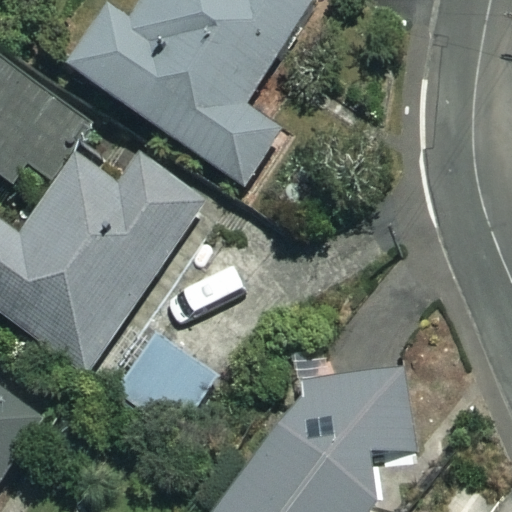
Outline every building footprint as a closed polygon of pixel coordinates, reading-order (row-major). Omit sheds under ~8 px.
[(308,0),(153,0),(136,26),(118,14),(74,78),(262,206),(306,142),(271,118),(338,20),(308,0)] [(0,171),(28,190),(0,227),(0,315),(88,377),(205,210),(0,67),(0,171)] [(225,382),(159,341),(121,402),(187,443),(225,382)] [(304,386),(307,401),(212,511),(375,511),(382,504),(379,459),(415,453),(401,370),(304,386)] [(0,488),(44,425),(0,394),(0,488)]
